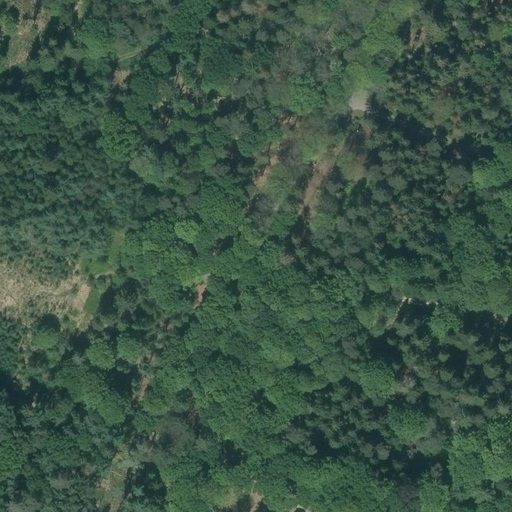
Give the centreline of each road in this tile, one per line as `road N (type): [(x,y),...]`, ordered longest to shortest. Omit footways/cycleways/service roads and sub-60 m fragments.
road 1 (unclassified): [(232,283),(470,309),(511,326)]
road 2 (unclassified): [(232,283),(347,99)]
road 3 (unclassified): [(0,87),(104,69),(197,41)]
road 4 (unclassified): [(134,432),(232,283)]
road 5 (unclassified): [(511,167),(347,99)]
road 6 (unclassified): [(197,41),(347,99)]
road 7 (unclassified): [(134,432),(0,395)]
road 8 (unclassified): [(174,443),(298,490)]
